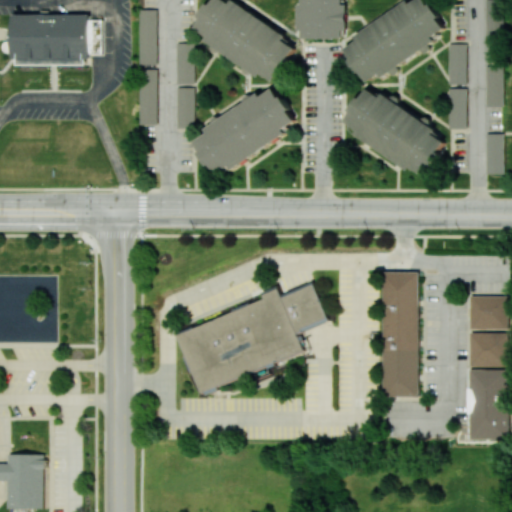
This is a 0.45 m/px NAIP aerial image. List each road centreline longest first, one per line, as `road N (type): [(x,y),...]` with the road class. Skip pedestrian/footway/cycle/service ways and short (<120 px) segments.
road 1 (secondary): [(118,212),(511,214)]
road 2 (tertiary): [(119,511),(118,212)]
